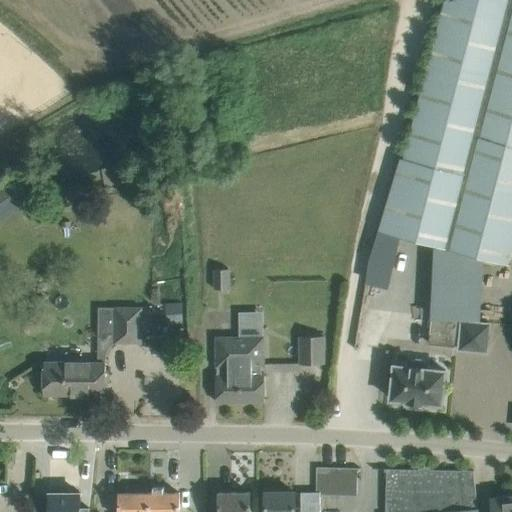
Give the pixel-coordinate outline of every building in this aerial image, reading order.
[(400,160),(379,231),(433,244),(461,251),(509,262),(511,248),(511,0),(452,0),(449,1),(445,2),(409,143),(404,162),(400,160)] [(0,185),(0,216),(3,221),(28,203),(9,178),(0,185)] [(397,286),(405,245),(377,239),(369,281),(397,286)] [(215,289),(229,289),(229,269),(215,269),(215,289)] [(182,303),(166,304),(167,326),(183,325),(182,303)] [(105,396),(106,362),(116,363),(116,342),(139,342),(140,309),(99,308),(98,362),(44,362),(43,395),(105,396)] [(457,319),(430,318),(427,345),(454,347),(457,319)] [(458,350),(487,352),(489,324),(461,321),(458,350)] [(300,364),(324,364),(324,336),(300,336),(300,364)] [(216,402),(240,402),(239,337),(215,337),(216,367),(217,367),(217,374),(216,374),(216,402)] [(264,337),(239,337),(240,402),(265,402),(264,374),(261,374),(261,366),(264,366),(264,337)] [(406,403),(423,405),(423,402),(442,405),(445,370),(425,368),(424,363),(421,359),(416,359),(411,362),(410,366),(394,365),(390,399),(407,401),(406,403)] [(477,511),(473,471),(430,470),(431,466),(419,466),(419,470),(386,469),(386,511),(477,511)] [(317,467),(316,492),(320,492),(320,494),(357,495),(358,468),(317,467)] [(294,511),(295,492),(265,492),(265,511),(294,511)] [(319,511),(320,494),(320,492),(316,492),(300,492),(300,511),(319,511)] [(55,493),(50,493),(50,511),(88,511),(89,508),(80,508),(80,502),(81,502),(81,493),(64,493),(61,493),(55,493)] [(118,511),(148,511),(149,493),(118,493),(118,511)] [(179,511),(179,493),(149,493),(148,511),(179,511)] [(249,511),(250,493),(219,493),(218,511),(249,511)] [(511,511),(511,495),(491,498),(491,511),(511,511)]
